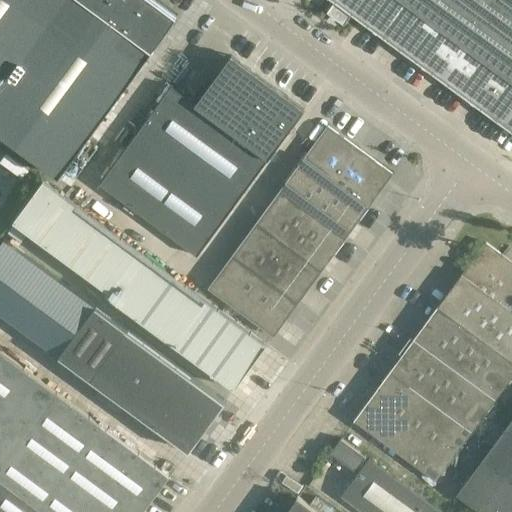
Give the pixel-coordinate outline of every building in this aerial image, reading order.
[(0,0),(0,132),(59,176),(176,17),(152,0),(0,0)] [(348,11),(511,131),(511,0),(332,0),(339,5),(335,10),(344,16),(348,11)] [(171,85),(134,135),(99,183),(197,256),(305,111),(231,56),(196,104),(171,85)] [(273,335),(297,303),(393,174),(328,126),(209,287),(273,335)] [(42,181),(12,222),(108,291),(105,295),(234,388),(266,345),(42,181)] [(435,480),(463,441),(511,374),(511,262),(485,243),(353,421),(435,480)] [(225,401),(224,400),(95,307),(59,355),(189,449),(225,401)] [(0,511),(141,511),(143,510),(169,475),(0,350),(0,511)] [(511,511),(511,420),(504,430),(497,425),(484,442),(492,447),(457,495),(480,511),(511,511)] [(340,439),(330,453),(355,471),(365,457),(340,439)] [(438,511),(368,461),(358,473),(341,497),(347,500),(363,511),(438,511)] [(318,511),(297,496),(285,511),(318,511)]
